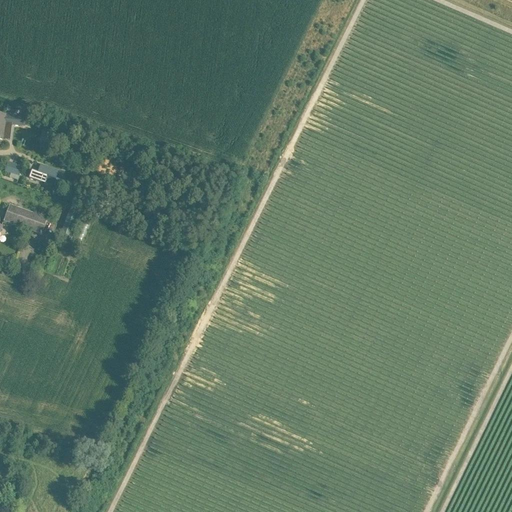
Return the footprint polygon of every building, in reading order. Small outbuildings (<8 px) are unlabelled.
[(0,139),(3,140),(4,132),(11,133),(12,124),(24,126),(25,120),(12,119),(5,118),(5,116),(0,115),(0,139)] [(35,145),(39,134),(28,131),(25,142),(35,145)] [(89,154),(77,150),(74,156),(86,161),(89,154)] [(37,172),(35,180),(58,188),(61,181),(56,179),(59,172),(40,165),(37,172)] [(17,166),(13,175),(18,177),(21,167),(17,166)] [(41,213),(40,216),(10,204),(4,221),(42,235),(48,218),(47,218),(48,215),(41,213)] [(70,244),(82,209),(71,205),(58,240),(70,244)] [(111,255),(113,246),(106,245),(104,253),(111,255)]
